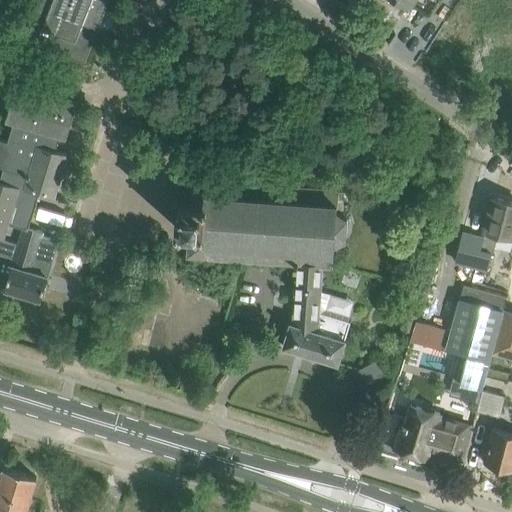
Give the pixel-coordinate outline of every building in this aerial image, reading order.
[(85,61),(109,0),(30,0),(17,34),(85,61)] [(395,0),(410,9),(415,0),(395,0)] [(54,198),(68,154),(50,149),(54,135),(66,139),(76,106),(15,87),(6,120),(13,123),(8,141),(0,139),(0,167),(4,169),(0,180),(0,235),(4,237),(8,223),(23,228),(24,226),(28,227),(31,218),(33,218),(37,202),(36,201),(39,193),(54,198)] [(189,254),(297,262),(323,264),(323,262),(332,263),(333,245),(345,240),(347,217),(336,212),(337,189),(194,178),(192,202),(179,201),(177,229),(190,230),(189,254)] [(483,236),(480,247),(492,251),(493,251),(498,232),(511,235),(511,201),(493,197),(483,236)] [(37,254),(44,232),(28,227),(24,226),(23,228),(5,288),(41,299),(48,275),(53,258),(37,254)] [(463,231),(455,262),(487,270),(492,251),(480,247),(483,236),(463,231)] [(297,262),(295,294),(320,296),(321,296),(321,290),(323,264),(297,262)] [(463,284),(447,348),(468,354),(460,383),(482,389),(492,354),(503,308),(507,296),(463,284)] [(320,296),(295,294),(293,322),(290,322),(287,331),(283,346),(287,348),(339,363),(344,344),(351,322),(351,321),(341,318),(327,314),(319,311),(320,296)] [(406,308),(400,327),(410,330),(416,311),(406,308)] [(511,310),(503,308),(492,354),(511,359),(511,310)] [(478,411),(500,417),(506,395),(484,389),(478,411)] [(401,426),(395,448),(400,449),(402,451),(404,453),(406,454),(409,454),(412,453),(427,458),(430,449),(459,457),(469,424),(440,416),(440,413),(411,404),(405,424),(404,424),(403,426),(401,426)] [(489,443),(484,462),(497,465),(499,470),(508,472),(511,469),(511,431),(493,427),(489,443)] [(0,511),(26,511),(36,477),(4,467),(0,479),(0,511)]
